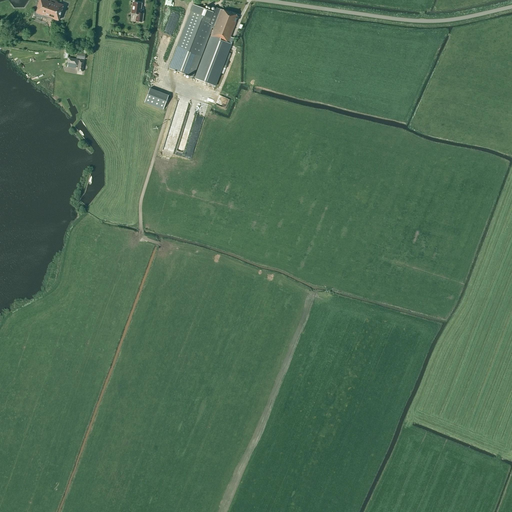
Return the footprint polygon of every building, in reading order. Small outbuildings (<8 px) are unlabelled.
[(37,7),(36,13),(43,15),(43,14),(53,18),(53,19),(58,21),(63,5),(56,3),(57,2),(52,0),(39,0),(37,7)] [(135,21),(142,22),(143,14),(140,13),(141,3),(133,2),(131,13),(136,14),(135,21)] [(233,21),(236,15),(221,9),(211,5),(210,9),(214,10),(213,12),(193,5),(190,11),(169,68),(218,87),(231,52),(219,47),(221,40),(226,42),(226,41),(229,42),(231,37),(228,36),(234,21),(233,21)] [(75,68),(76,68),(78,60),(68,58),(67,67),(75,68)] [(168,96),(150,88),(144,102),(163,110),(168,96)]
